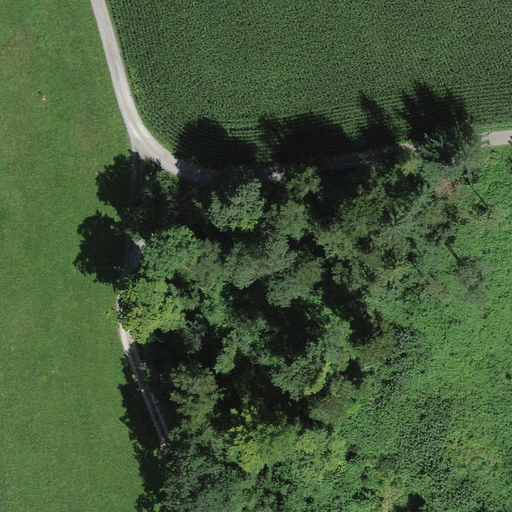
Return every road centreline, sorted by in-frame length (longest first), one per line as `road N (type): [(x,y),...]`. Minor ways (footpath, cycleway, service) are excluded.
road 1 (track): [(90,0),(126,113),(183,167),(282,175),(511,146)]
road 2 (track): [(214,170),(125,256),(125,330),(181,511)]
road 3 (track): [(129,252),(136,180),(126,113)]
